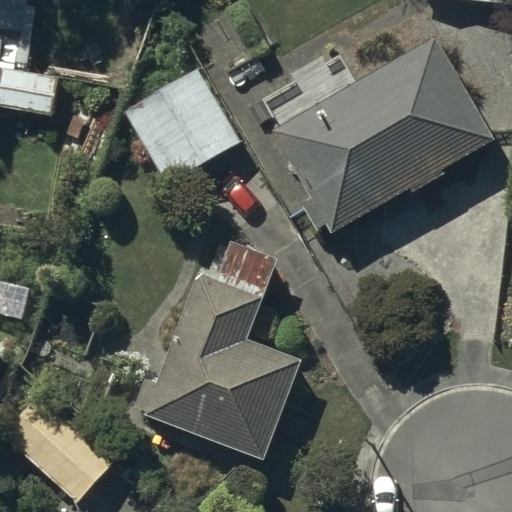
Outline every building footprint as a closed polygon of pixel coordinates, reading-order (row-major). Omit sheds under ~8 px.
[(492,142),(436,48),(283,138),(339,232),(492,142)] [(170,174),(245,133),(201,58),(128,98),(170,174)] [(61,80),(4,69),(0,92),(0,106),(55,116),(61,80)] [(242,329),(258,290),(201,268),(149,401),(262,445),(299,351),(242,329)] [(82,500),(114,464),(41,398),(9,433),(82,500)]
